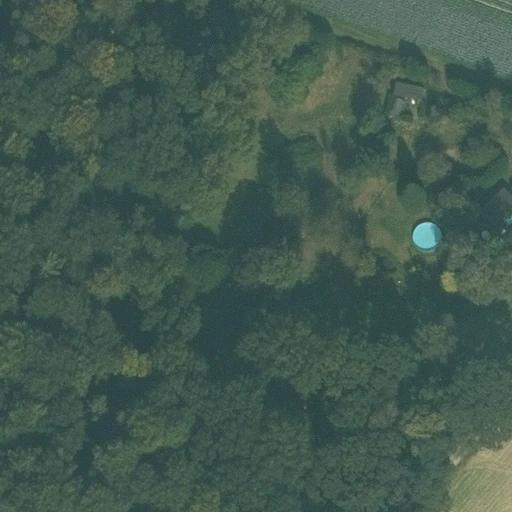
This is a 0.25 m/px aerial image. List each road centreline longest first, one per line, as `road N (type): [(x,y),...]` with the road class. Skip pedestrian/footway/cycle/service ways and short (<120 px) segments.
road 1 (track): [(180,511),(106,200),(81,153),(0,158)]
road 2 (unclassified): [(427,511),(511,399)]
